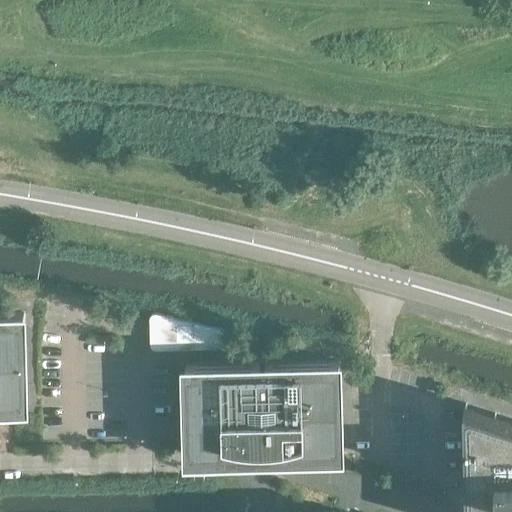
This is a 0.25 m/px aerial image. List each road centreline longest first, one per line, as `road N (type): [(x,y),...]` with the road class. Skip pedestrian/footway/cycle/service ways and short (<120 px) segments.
road 1 (tertiary): [(511,315),(245,242),(0,194)]
road 2 (residential): [(426,511),(254,461)]
